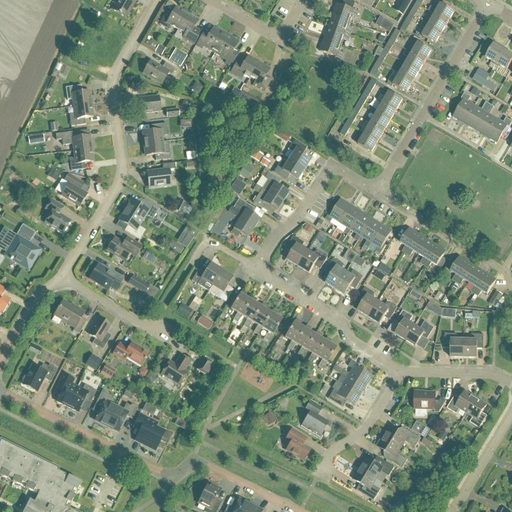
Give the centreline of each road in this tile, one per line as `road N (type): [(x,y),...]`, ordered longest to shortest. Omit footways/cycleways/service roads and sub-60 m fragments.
road 1 (residential): [(298,511),(192,460),(170,477),(0,392)]
road 2 (residential): [(59,278),(118,180),(110,91),(115,67),(155,0)]
road 3 (residential): [(255,268),(205,242),(150,332),(59,278)]
road 4 (residential): [(378,194),(488,3)]
road 5 (residential): [(403,371),(255,268)]
road 6 (residential): [(378,194),(329,170),(255,268)]
road 7 (residential): [(504,272),(378,194)]
road 8 (residential): [(315,479),(331,453),(366,430),(403,371)]
road 9 (residential): [(211,0),(279,38),(303,0)]
